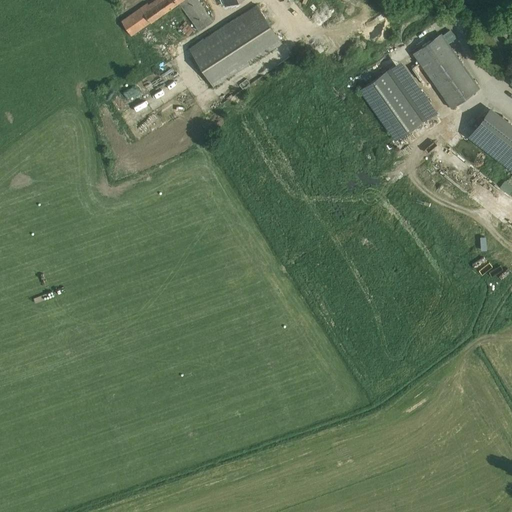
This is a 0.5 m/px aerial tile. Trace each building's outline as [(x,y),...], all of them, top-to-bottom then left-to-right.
[(147,3),(121,22),(131,36),(179,2),(199,31),(212,21),(197,0),(161,0),(150,8),(147,3)] [(257,5),(189,49),(213,85),(281,42),(257,5)] [(440,34),(413,53),(451,108),(479,89),(440,34)] [(387,70),(360,89),(395,139),(422,120),(387,70)] [(511,81),(502,94),(504,96),(511,101),(511,81)] [(511,122),(491,106),(468,136),(511,169),(511,122)] [(511,193),(511,191),(511,184),(505,180),(501,187),(511,193)]
